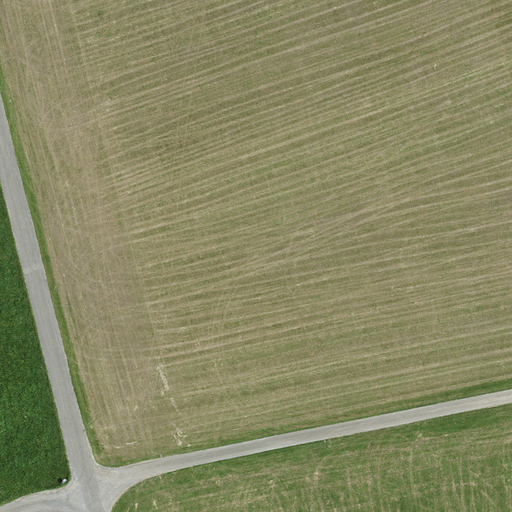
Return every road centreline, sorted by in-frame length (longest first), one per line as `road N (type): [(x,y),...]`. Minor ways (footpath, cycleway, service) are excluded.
road 1 (unclassified): [(91,485),(157,463),(511,391)]
road 2 (unclassified): [(91,485),(0,112)]
